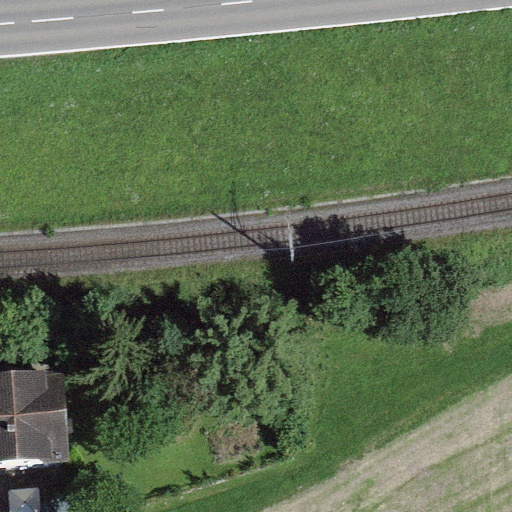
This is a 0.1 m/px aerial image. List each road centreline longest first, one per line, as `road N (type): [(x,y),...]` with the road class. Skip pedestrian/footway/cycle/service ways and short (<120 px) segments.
road 1 (track): [(511,379),(252,511)]
road 2 (secondary): [(289,0),(0,24)]
